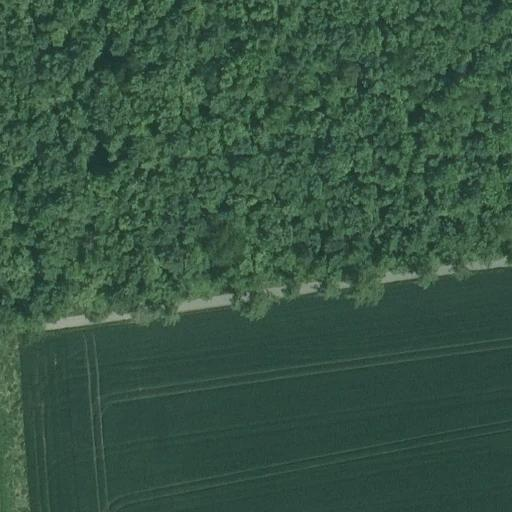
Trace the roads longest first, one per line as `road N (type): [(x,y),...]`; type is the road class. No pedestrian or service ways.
road 1 (track): [(0,177),(211,169),(300,132),(401,105),(511,99)]
road 2 (track): [(93,171),(95,228),(69,320)]
